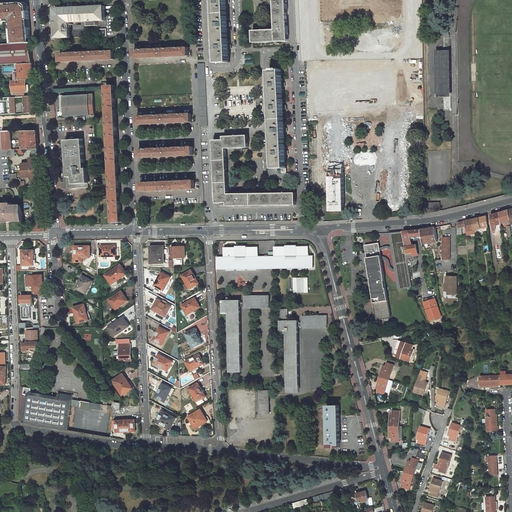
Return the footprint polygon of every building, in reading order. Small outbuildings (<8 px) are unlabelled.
[(215,0),(217,62),(229,62),(229,49),(228,45),(228,26),(228,22),(227,3),(226,0),(215,0)] [(274,0),(276,29),(253,30),(254,42),(288,40),(286,0),(274,0)] [(355,0),(320,0),(322,20),(357,18),(355,0)] [(0,43),(31,42),(28,10),(26,11),(26,9),(21,4),(19,4),(19,2),(0,3),(0,43)] [(24,2),(19,2),(19,4),(21,4),(26,9),(26,11),(28,10),(28,6),(28,5),(27,4),(26,3),(25,2),(24,2)] [(72,38),(71,23),(89,22),(89,26),(98,25),(98,21),(106,21),(105,5),(55,8),(57,38),(72,38)] [(451,110),(450,36),(444,36),(444,50),(437,50),(437,96),(445,96),(445,110),(451,110)] [(0,43),(0,64),(19,63),(32,63),(31,42),(0,43)] [(189,55),(188,47),(134,49),(135,57),(189,55)] [(114,51),(60,53),(61,61),(115,59),(114,51)] [(285,70),(285,57),(270,58),(274,168),(282,168),(286,168),(286,154),(286,151),(285,132),(285,128),(284,109),(284,105),(283,87),(283,82),(282,70),(285,70)] [(19,63),(20,79),(26,79),(33,79),(32,63),(19,63)] [(207,126),(204,63),(197,63),(200,126),(207,126)] [(331,159),(333,197),(336,201),(355,201),(359,199),(360,194),(359,170),(362,168),(394,154),(398,152),(399,147),(398,81),(396,74),(390,71),(382,70),(377,73),(375,80),(378,136),(336,151),(333,154),(331,159)] [(12,80),(13,92),(27,91),(26,79),(20,79),(12,80)] [(116,85),(107,85),(113,221),(122,221),(116,85)] [(65,116),(95,115),(94,95),(60,97),(61,109),(60,110),(64,111),(65,116)] [(359,95),(346,96),(347,121),(360,120),(359,95)] [(25,98),(26,109),(21,109),(21,111),(21,113),(26,113),(36,112),(35,96),(23,96),(23,98),(25,98)] [(307,121),(314,121),(313,96),(306,96),(307,121)] [(338,96),(325,96),(325,121),(339,121),(338,96)] [(2,116),(3,131),(9,131),(9,118),(13,118),(13,113),(11,113),(2,114),(2,116)] [(191,121),(191,113),(137,115),(138,124),(191,121)] [(23,130),(24,148),(32,148),(39,148),(37,130),(23,130)] [(13,149),(11,131),(9,131),(3,131),(3,135),(4,149),(13,149)] [(249,147),(248,135),(224,135),(224,139),(214,139),(217,202),(227,202),(228,205),(296,204),(296,192),(229,193),(226,147),(249,147)] [(86,166),(83,138),(66,139),(69,176),(67,176),(69,188),(89,186),(87,166),(86,166)] [(193,154),(193,146),(139,148),(139,157),(193,154)] [(23,163),(24,177),(31,177),(32,181),(37,181),(37,176),(37,174),(39,173),(38,165),(36,165),(36,162),(36,157),(30,157),(30,162),(23,163)] [(195,188),(194,179),(140,182),(141,190),(195,188)] [(0,220),(24,220),(23,204),(13,204),(13,201),(3,201),(3,204),(0,204),(0,220)] [(441,210),(441,202),(430,202),(431,210),(441,210)] [(24,220),(44,220),(43,204),(23,204),(24,220)] [(501,223),(510,220),(508,210),(499,213),(501,223)] [(495,224),(501,223),(499,213),(491,215),(490,215),(493,231),(496,230),(495,224)] [(472,220),(474,230),(481,228),(480,223),(485,222),(486,224),(488,223),(487,216),(481,218),(472,220)] [(465,221),(458,223),(457,238),(461,237),(462,228),(464,227),(466,235),(475,234),(474,230),(472,220),(465,221)] [(423,237),(424,244),(437,242),(435,227),(422,229),(423,236),(423,237)] [(403,232),(405,242),(411,241),(410,237),(423,236),(422,229),(403,232)] [(400,289),(411,287),(403,232),(391,234),(393,247),(394,250),(397,270),(397,273),(400,288),(400,289)] [(378,249),(377,244),(365,246),(366,254),(362,255),(363,263),(368,263),(369,274),(370,278),(371,283),(368,284),(368,288),(366,288),(367,292),(372,292),(377,320),(389,318),(380,260),(379,258),(378,252),(378,249)] [(276,256),(260,256),(260,246),(249,247),(249,245),(237,245),(237,246),(225,247),(225,257),(218,257),(218,268),(314,267),(314,255),(310,255),(310,246),(299,246),(299,245),(288,245),(288,247),(276,247),(276,256)] [(116,257),(116,246),(101,246),(101,257),(116,257)] [(418,256),(416,246),(412,246),(406,247),(406,249),(407,253),(411,252),(412,257),(418,256)] [(90,247),(75,247),(75,251),(77,251),(77,258),(75,258),(75,262),(83,261),(82,258),(90,258),(90,247)] [(164,263),(163,247),(151,248),(152,264),(164,263)] [(179,258),(179,247),(170,248),(171,259),(179,258)] [(34,250),(22,251),(23,265),(34,265),(34,250)] [(381,257),(379,258),(380,260),(381,260),(383,260),(384,261),(386,262),(386,263),(389,269),(390,270),(391,271),(393,272),(394,273),(396,273),(397,273),(397,270),(396,270),(394,270),(393,269),(392,268),(391,267),(389,262),(388,260),(386,259),(385,258),(383,258),(381,257)] [(112,284),(122,277),(121,275),(126,272),(120,264),(105,275),(112,284)] [(198,283),(191,270),(182,276),(189,289),(198,283)] [(160,273),(154,287),(163,292),(170,278),(160,273)] [(43,290),(42,276),(32,276),(32,291),(43,290)] [(86,294),(92,281),(82,276),(76,288),(86,294)] [(308,277),(293,277),(293,293),(308,293),(308,277)] [(457,295),(457,277),(446,277),(446,285),(446,290),(447,290),(447,292),(447,295),(457,295)] [(122,291),(109,300),(116,310),(126,302),(123,298),(125,297),(122,291)] [(21,295),(22,307),(28,307),(28,303),(32,303),(32,295),(21,295)] [(246,308),(272,308),(271,295),(246,295),(246,308)] [(187,315),(200,307),(195,298),(182,305),(187,315)] [(428,309),(429,313),(428,313),(430,318),(440,316),(435,298),(427,301),(427,303),(425,303),(426,309),(428,309)] [(152,310),(165,317),(170,307),(158,300),(152,310)] [(229,312),(230,372),(244,372),(244,300),(223,300),(224,312),(229,312)] [(76,313),(79,323),(89,320),(85,305),(74,307),(75,313),(76,313)] [(301,320),(291,320),(291,309),(282,309),(283,331),(287,331),(288,392),(302,392),(301,320)] [(303,328),(329,327),(329,316),(303,316),(303,328)] [(114,336),(129,326),(123,318),(108,327),(114,336)] [(160,327),(153,341),(162,346),(169,332),(160,327)] [(184,334),(192,348),(200,344),(198,340),(200,339),(195,328),(184,334)] [(23,343),(23,348),(23,351),(28,351),(28,348),(38,348),(38,342),(27,342),(23,343)] [(131,361),(130,344),(119,344),(120,362),(131,361)] [(410,362),(414,349),(412,349),(413,346),(405,344),(400,359),(410,362)] [(165,376),(172,362),(158,355),(151,368),(165,376)] [(199,355),(186,362),(191,371),(204,364),(199,355)] [(389,380),(394,365),(387,363),(385,366),(383,365),(380,377),(389,380)] [(511,375),(501,376),(502,384),(509,384),(509,382),(511,382),(511,375)] [(501,376),(480,377),(481,385),(485,385),(485,383),(490,383),(490,385),(502,384),(501,376)] [(384,394),(389,380),(380,377),(376,388),(378,389),(377,392),(384,394)] [(423,396),(428,384),(426,383),(427,380),(420,377),(414,392),(423,396)] [(115,384),(122,395),(132,389),(125,378),(115,384)] [(162,383),(155,396),(164,401),(172,388),(162,383)] [(188,389),(196,403),(198,406),(208,401),(198,383),(188,389)] [(23,386),(22,394),(26,396),(31,392),(31,388),(23,386)] [(440,388),(436,401),(438,401),(437,405),(444,407),(449,391),(440,388)] [(261,390),(261,414),(271,414),(271,390),(261,390)] [(21,422),(67,430),(71,407),(72,400),(58,397),(41,394),(41,393),(36,392),(36,393),(31,392),(26,396),(21,422)] [(232,415),(258,414),(258,398),(251,398),(251,392),(232,392),(232,415)] [(76,407),(90,410),(92,403),(77,400),(76,407)] [(120,403),(113,402),(112,406),(115,411),(119,410),(120,403)] [(101,404),(92,403),(90,410),(99,412),(101,404)] [(344,447),(343,405),(331,405),(331,447),(344,447)] [(487,419),(487,423),(487,431),(498,431),(498,428),(496,428),(496,427),(494,427),(493,415),(495,415),(495,414),(495,409),(486,409),(487,419)] [(188,417),(195,429),(207,422),(200,410),(188,417)] [(157,425),(168,431),(176,418),(162,411),(157,421),(159,421),(157,425)] [(399,427),(400,411),(393,411),(392,414),(391,414),(390,426),(399,427)] [(116,433),(136,432),(135,424),(135,420),(116,421),(116,433)] [(455,442),(461,426),(451,423),(447,435),(449,436),(448,439),(455,442)] [(390,426),(389,441),(398,442),(399,427),(390,426)] [(421,426),(417,438),(419,439),(418,443),(425,445),(430,429),(421,426)] [(419,450),(417,457),(425,459),(427,453),(419,450)] [(442,452),(437,465),(439,466),(438,469),(438,470),(437,471),(444,473),(450,456),(442,452)] [(488,456),(489,475),(498,475),(498,471),(496,471),(496,461),(498,461),(497,456),(488,456)] [(414,475),(419,461),(412,458),(411,462),(409,461),(405,472),(414,475)] [(409,489),(414,475),(405,472),(401,483),(400,487),(409,489)] [(433,479),(429,491),(431,492),(430,495),(437,498),(442,482),(433,479)] [(334,491),(337,500),(343,498),(340,489),(334,491)] [(316,506),(337,500),(334,491),(313,497),(316,506)] [(365,491),(355,493),(358,503),(368,500),(365,491)] [(487,497),(487,511),(496,511),(496,510),(494,510),(494,502),(496,502),(496,497),(487,497)] [(307,499),(291,504),(293,510),(309,505),(307,499)] [(424,503),(421,511),(431,511),(433,506),(424,503)]
